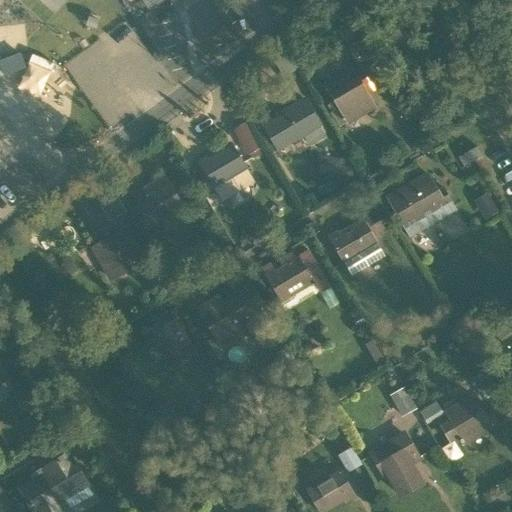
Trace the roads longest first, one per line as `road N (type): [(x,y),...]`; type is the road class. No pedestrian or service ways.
road 1 (residential): [(0,230),(308,0)]
road 2 (residential): [(425,0),(439,10),(511,142)]
